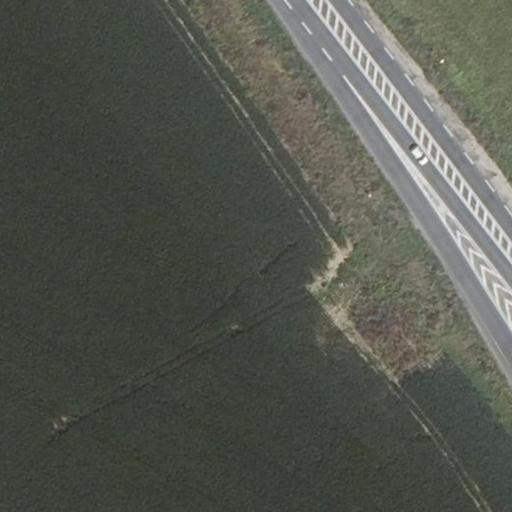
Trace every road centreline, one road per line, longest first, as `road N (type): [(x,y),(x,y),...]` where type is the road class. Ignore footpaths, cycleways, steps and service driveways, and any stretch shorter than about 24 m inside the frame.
road 1 (primary): [(350,70),(364,130),(511,356)]
road 2 (primary): [(511,228),(336,0)]
road 3 (primary): [(350,70),(511,279)]
